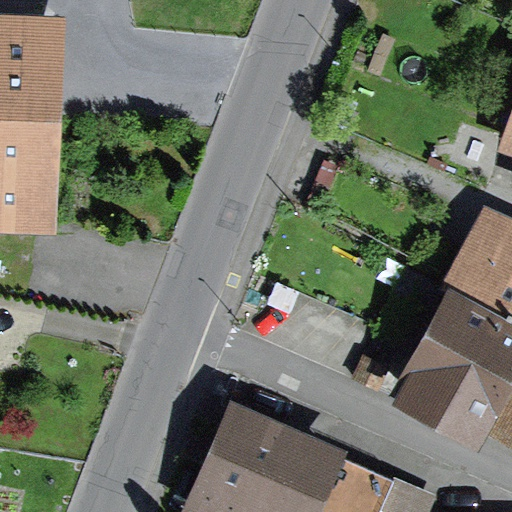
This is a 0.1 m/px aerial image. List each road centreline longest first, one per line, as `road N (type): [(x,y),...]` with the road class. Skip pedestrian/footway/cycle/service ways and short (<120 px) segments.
road 1 (unclassified): [(167,363),(304,0)]
road 2 (residential): [(511,480),(167,363)]
road 3 (unclassified): [(105,511),(167,363)]
